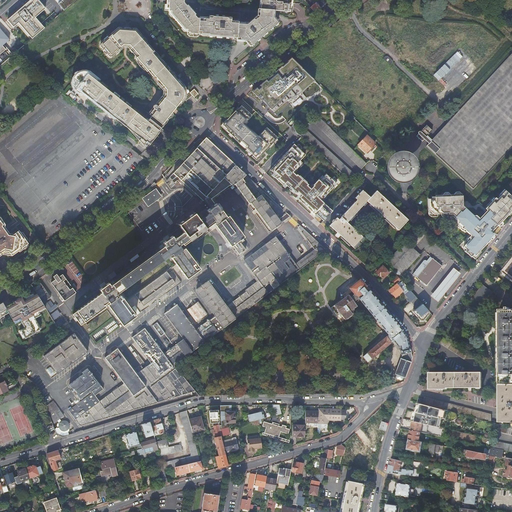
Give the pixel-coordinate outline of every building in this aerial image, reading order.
[(18,22),(32,38),(44,28),(35,18),(46,9),(38,0),(30,0),(7,20),(13,27),(18,22)] [(63,0),(59,5),(64,11),(76,0),(63,0)] [(168,0),(167,9),(170,9),(170,12),(173,12),(173,15),(187,30),(189,30),(189,33),(191,33),(191,34),(200,35),(200,34),(211,34),(211,36),(242,38),(242,40),(248,40),(249,42),(251,41),(254,45),(280,22),(276,17),(277,11),(288,12),(288,1),(277,1),(276,0),(261,0),(261,4),(262,4),(262,17),(257,21),(256,20),(249,25),(240,25),(240,24),(232,24),(233,20),(230,20),(230,18),(214,17),(214,19),(211,18),(210,20),(198,19),(196,16),(196,15),(189,7),(188,7),(185,3),(184,0),(168,0)] [(310,0),(306,4),(315,13),(325,5),(322,2),(318,6),(313,0),(310,0)] [(0,54),(6,50),(3,46),(10,40),(0,28),(0,54)] [(76,90),(78,91),(80,92),(82,89),(141,139),(139,141),(144,146),(147,142),(148,144),(182,102),(184,101),(185,98),(185,95),(185,92),(184,90),(183,89),(167,68),(155,53),(157,52),(139,30),(121,29),(102,44),(102,46),(110,56),(111,57),(112,56),(126,46),(131,46),(140,57),(138,59),(149,73),(151,71),(168,92),(167,98),(147,121),(97,78),(98,77),(91,71),(87,70),(83,70),(79,72),(77,73),(75,76),(74,80),(73,83),(74,86),(75,88),(76,90)] [(511,144),(511,57),(509,55),(429,141),(425,136),(430,131),(424,126),(414,137),(420,142),(422,139),(427,143),(424,146),(471,189),(511,144)] [(315,82),(293,57),(254,90),(276,115),(315,82)] [(253,115),(242,105),(240,108),(237,111),(236,110),(232,115),(228,119),(228,120),(224,124),(228,129),(227,130),(230,133),(233,136),(234,137),(236,136),(247,146),(245,147),(247,149),(250,151),(253,155),(256,157),(254,158),(257,160),(261,156),(270,146),(277,139),(278,137),(267,127),(259,136),(247,125),(247,124),(245,123),(253,115)] [(247,146),(236,136),(234,137),(245,147),(247,146)] [(371,148),(375,144),(367,136),(358,145),(366,153),(371,148)] [(264,193),(206,139),(174,173),(205,203),(210,208),(207,210),(206,209),(196,216),(194,212),(189,216),(190,217),(184,222),(183,221),(178,224),(180,228),(171,234),(172,236),(163,243),(165,246),(111,286),(109,283),(99,290),(102,293),(73,315),(81,326),(106,307),(104,305),(108,302),(109,304),(108,305),(123,326),(136,316),(121,295),(119,297),(118,296),(118,293),(172,254),(173,256),(171,258),(187,279),(200,269),(184,248),(183,250),(180,246),(182,244),(183,245),(190,241),(193,245),(209,233),(206,229),(215,222),(217,224),(215,226),(230,247),(232,245),(240,255),(246,250),(240,242),(243,240),(241,238),(243,237),(228,216),(226,217),(216,204),(215,204),(211,199),(231,184),(233,186),(235,184),(250,204),(251,203),(271,231),(290,216),(287,214),(279,220),(260,196),(264,193)] [(304,155),(293,144),(269,172),(322,220),(331,210),(321,200),(336,184),(323,172),(309,188),(290,171),(304,155)] [(418,167),(418,163),(416,159),(414,156),(410,153),(407,152),(403,151),(399,151),(395,152),(391,155),(388,158),(386,161),(385,165),(385,169),(386,173),(388,177),(391,180),(395,182),(399,183),(403,184),(407,183),(410,181),(414,178),(416,175),(418,171),(418,167)] [(367,201),(379,212),(392,224),(399,231),(408,220),(376,191),(370,198),(363,190),(356,197),(359,200),(356,202),(341,217),(342,218),(340,221),(337,218),(335,221),(334,220),(332,222),(333,222),(330,226),(337,232),(354,248),(364,237),(347,223),(367,201)] [(511,210),(511,209),(511,196),(507,192),(505,195),(504,194),(502,194),(500,196),(500,197),(494,202),(492,201),(485,208),(488,211),(480,219),(479,220),(473,215),(474,215),(464,205),(463,204),(463,199),(462,194),(459,194),(458,193),(454,193),(450,193),(447,193),(446,194),(436,195),(431,195),(431,197),(427,197),(428,210),(430,210),(433,212),(436,212),(441,212),(444,212),(446,214),(451,214),(454,217),(456,219),(456,221),(459,224),(470,234),(468,236),(470,237),(467,240),(468,241),(463,246),(466,248),(464,250),(472,257),(473,256),(475,254),(476,256),(478,253),(479,253),(481,252),(487,245),(486,245),(488,242),(491,240),(488,237),(493,232),(491,230),(492,229),(491,228),(496,223),(498,225),(506,217),(511,211),(511,210)] [(0,218),(4,224),(3,225),(9,234),(13,235),(14,234),(13,233),(10,233),(5,226),(6,225),(6,224),(0,215),(0,218)] [(0,253),(3,251),(11,253),(13,255),(20,250),(24,248),(24,247),(28,244),(29,243),(28,241),(21,231),(20,230),(14,234),(13,235),(9,234),(3,225),(4,224),(0,218),(0,253)] [(301,231),(319,255),(326,250),(304,229),(301,231)] [(92,394),(69,411),(69,412),(81,427),(195,392),(177,370),(174,366),(179,363),(300,270),(276,237),(244,261),(259,281),(259,282),(227,307),(227,306),(226,306),(208,282),(197,290),(222,325),(216,329),(209,320),(196,330),(177,305),(164,314),(183,339),(164,354),(145,328),(132,338),(151,363),(137,374),(118,349),(105,358),(124,384),(100,402),(96,396),(104,390),(88,369),(82,373),(83,375),(69,386),(72,389),(73,389),(78,395),(77,395),(80,399),(94,389),(95,390),(91,393),(92,394)] [(402,274),(420,255),(411,246),(393,265),(402,274)] [(432,259),(429,263),(438,270),(440,267),(441,267),(442,266),(432,259)] [(511,280),(511,259),(502,273),(511,280)] [(438,270),(429,263),(425,261),(424,261),(413,275),(424,283),(424,284),(427,286),(426,285),(432,278),(438,270)] [(383,278),(389,272),(383,266),(382,267),(377,272),(376,273),(380,276),(382,277),(383,278)] [(454,268),(431,296),(438,302),(460,273),(454,268)] [(175,283),(166,271),(135,295),(144,307),(175,283)] [(76,293),(72,289),(70,291),(63,281),(66,280),(62,275),(59,277),(57,275),(56,275),(53,277),(56,280),(51,283),(65,301),(76,293)] [(400,280),(397,276),(392,281),(395,285),(400,280)] [(70,291),(72,289),(73,289),(66,279),(66,280),(63,281),(70,291)] [(404,377),(405,378),(411,362),(412,358),(411,353),(411,352),(411,350),(410,347),(407,336),(402,330),(368,289),(360,281),(350,288),(351,289),(343,295),(343,296),(345,299),(331,309),(335,314),(336,313),(337,315),(337,316),(342,323),(356,312),(353,309),(355,307),(356,308),(358,307),(355,304),(359,301),(358,299),(358,298),(388,335),(363,357),(368,363),(392,341),(394,341),(399,347),(400,347),(401,349),(400,349),(401,355),(402,355),(402,356),(401,358),(395,374),(397,375),(396,377),(397,379),(401,381),(403,380),(404,377)] [(399,281),(397,283),(403,291),(402,291),(404,294),(408,291),(406,290),(408,288),(402,282),(400,283),(399,281)] [(403,291),(397,283),(389,290),(392,294),(395,297),(402,291),(403,291)] [(41,284),(34,289),(37,294),(43,303),(51,298),(41,284)] [(485,293),(489,289),(483,285),(479,290),(472,299),(475,301),(483,291),(485,293)] [(493,293),(489,289),(485,293),(483,291),(475,301),(481,306),(489,296),(490,297),(493,293)] [(416,297),(409,290),(408,291),(404,294),(408,299),(407,300),(408,302),(409,303),(411,302),(416,297)] [(43,303),(37,294),(24,301),(23,299),(6,308),(9,313),(14,322),(19,319),(24,329),(21,331),(26,339),(34,334),(34,333),(40,330),(32,316),(38,313),(37,310),(45,306),(43,303)] [(416,297),(411,302),(416,309),(413,312),(416,316),(420,321),(423,320),(424,319),(429,312),(416,297)] [(196,322),(208,314),(198,302),(187,310),(196,322)] [(0,318),(9,313),(6,308),(3,303),(0,304),(0,318)] [(500,374),(511,374),(511,309),(500,310),(500,374)] [(88,352),(74,334),(44,357),(57,375),(88,352)] [(473,365),(476,359),(442,337),(441,340),(440,343),(473,365)] [(482,376),(477,372),(472,372),(472,371),(466,371),(466,372),(446,372),(446,371),(441,371),(441,372),(429,372),(429,389),(448,389),(448,388),(482,388),(482,376)] [(511,374),(500,374),(500,384),(511,384),(511,374)] [(511,384),(500,384),(501,414),(501,422),(511,422),(511,384)] [(424,400),(423,404),(437,408),(440,409),(442,409),(492,422),(492,415),(425,397),(424,400)] [(55,404),(49,408),(55,423),(60,420),(55,412),(59,409),(57,407),(55,404)] [(416,412),(413,421),(423,423),(438,427),(438,426),(440,418),(437,417),(440,409),(437,408),(420,404),(418,412),(416,412)] [(221,421),(226,421),(226,423),(235,423),(234,412),(233,412),(231,412),(230,412),(229,406),(220,406),(220,408),(221,421)] [(324,409),(318,409),(318,412),(318,423),(318,428),(320,428),(324,428),(327,428),(328,424),(328,425),(329,420),(331,420),(331,409),(324,409)] [(337,409),(331,409),(331,420),(341,420),(341,419),(345,420),(345,414),(346,410),(341,410),(341,409),(337,409)] [(219,423),(218,410),(214,410),(209,411),(210,423),(219,423)] [(187,411),(180,413),(191,453),(191,457),(162,463),(164,469),(164,470),(175,467),(187,464),(200,461),(195,441),(193,433),(189,418),(187,411)] [(312,411),(306,411),(305,422),(313,422),(315,423),(318,423),(318,412),(312,411)] [(254,421),(258,420),(262,419),(260,413),(254,414),(249,416),(250,422),(254,421)] [(195,417),(189,418),(193,433),(205,430),(201,415),(195,417)] [(150,422),(153,431),(158,430),(159,435),(164,433),(162,426),(160,419),(150,422)] [(411,430),(421,432),(423,423),(413,421),(411,430)] [(146,438),(154,435),(153,431),(150,422),(146,423),(142,425),(146,438)] [(264,422),(262,427),(266,428),(264,433),(279,438),(280,432),(288,434),(289,430),(286,429),(286,426),(284,425),(282,425),(281,427),(264,422)] [(305,425),(293,424),(292,437),(294,437),(296,437),(297,436),(305,437),(305,425)] [(511,434),(511,427),(500,424),(498,431),(511,434)] [(216,457),(219,468),(228,465),(221,437),(220,430),(219,425),(213,427),(214,431),(213,431),(214,435),(217,434),(218,437),(214,438),(218,450),(219,456),(216,457)] [(220,430),(221,437),(230,434),(228,428),(220,430)] [(419,441),(421,432),(411,430),(409,439),(419,441)] [(140,442),(137,431),(130,434),(125,435),(129,449),(141,445),(140,442)] [(238,448),(235,438),(232,439),(232,441),(223,443),(226,453),(228,452),(227,451),(232,449),(238,448)] [(262,448),(261,438),(247,440),(248,452),(251,451),(254,451),(254,450),(254,449),(257,449),(262,448)] [(145,443),(144,441),(140,442),(141,445),(142,449),(157,446),(156,442),(155,439),(145,443)] [(166,439),(156,442),(157,446),(160,456),(183,451),(181,445),(169,447),(166,439)] [(413,450),(412,455),(420,457),(423,442),(419,441),(409,439),(408,449),(413,450)] [(494,448),(505,450),(511,451),(511,444),(496,441),(494,448)] [(439,453),(441,445),(431,444),(430,452),(435,453),(435,452),(439,453)] [(345,448),(341,445),(338,446),(337,446),(335,454),(344,456),(344,453),(345,448)] [(490,454),(490,455),(503,458),(505,450),(494,448),(492,447),(490,454)] [(319,469),(318,474),(323,475),(325,469),(325,468),(327,458),(327,456),(328,450),(329,449),(324,450),(322,458),(321,457),(321,458),(319,459),(319,461),(320,462),(320,463),(316,462),(315,462),(314,467),(315,468),(319,469)] [(486,461),(489,462),(490,455),(490,454),(460,449),(459,454),(467,455),(466,457),(486,461)] [(61,459),(58,451),(47,454),(53,472),(58,470),(55,462),(61,459)] [(388,472),(401,474),(421,477),(422,471),(415,470),(415,472),(403,470),(403,472),(400,472),(400,471),(397,471),(398,469),(400,470),(402,463),(402,462),(402,461),(392,458),(388,472)] [(102,477),(107,476),(107,475),(112,474),(112,477),(118,476),(117,471),(116,471),(114,460),(100,463),(102,471),(100,472),(102,477)] [(200,461),(187,464),(189,471),(194,470),(198,469),(198,470),(202,469),(200,461)] [(303,464),(296,463),(295,464),(294,464),(292,471),(301,473),(303,464)] [(189,471),(187,464),(175,467),(177,475),(181,474),(181,473),(185,472),(189,471)] [(33,466),(26,468),(29,478),(39,475),(42,474),(40,466),(36,468),(37,466),(35,465),(33,465),(33,466)] [(19,476),(14,478),(16,482),(17,484),(22,482),(21,481),(29,478),(26,468),(25,469),(25,468),(24,468),(22,468),(22,469),(22,470),(20,471),(17,471),(19,476)] [(288,484),(291,469),(283,468),(283,469),(279,468),(277,480),(277,482),(279,483),(278,484),(278,486),(285,487),(285,485),(286,484),(288,484)] [(138,469),(129,472),(132,481),(136,480),(141,479),(138,469)] [(325,469),(323,475),(339,478),(340,472),(325,469)] [(82,483),(79,470),(63,473),(65,480),(67,487),(82,483)] [(447,472),(447,476),(449,477),(448,481),(457,482),(459,473),(447,472)] [(14,478),(12,473),(8,474),(3,476),(6,485),(16,482),(14,478)] [(250,509),(251,499),(256,475),(251,474),(248,487),(247,487),(246,491),(249,492),(247,501),(242,500),(241,509),(249,510),(250,509)] [(265,487),(266,478),(267,476),(257,475),(255,485),(265,487)] [(264,488),(275,490),(276,483),(277,482),(277,480),(266,478),(265,487),(264,488)] [(309,494),(316,495),(318,487),(319,482),(312,481),(311,486),(309,494)] [(348,481),(341,511),(356,511),(362,484),(348,481)] [(290,504),(296,505),(297,497),(300,483),(295,483),(292,495),(295,495),(293,503),(288,502),(288,503),(290,504)] [(398,483),(396,495),(402,496),(402,497),(406,498),(406,496),(410,497),(410,493),(412,493),(414,492),(414,490),(413,489),(411,489),(411,484),(398,483)] [(480,489),(467,487),(467,488),(466,496),(465,496),(464,504),(464,505),(471,505),(477,506),(478,498),(479,498),(480,489)] [(95,490),(86,493),(89,502),(93,501),(98,500),(95,490)] [(216,511),(219,495),(220,495),(204,492),(203,493),(204,493),(200,511),(216,511)] [(298,505),(303,506),(305,499),(297,497),(296,505),(298,505)] [(54,511),(60,510),(61,510),(56,498),(43,503),(46,511),(54,511)]
